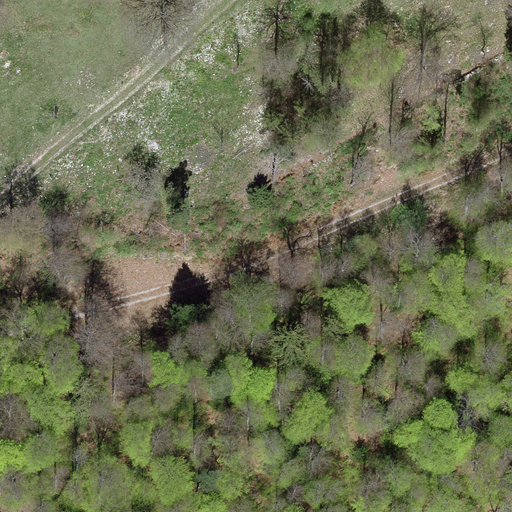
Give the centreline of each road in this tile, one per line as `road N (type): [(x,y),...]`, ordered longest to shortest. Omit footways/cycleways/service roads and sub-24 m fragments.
road 1 (track): [(511,142),(242,272),(0,340)]
road 2 (track): [(0,200),(234,0)]
